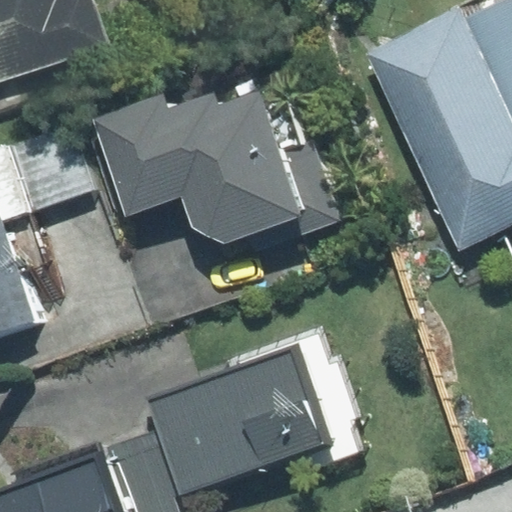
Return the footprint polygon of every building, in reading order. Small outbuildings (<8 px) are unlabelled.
[(0,0),(0,69),(99,36),(86,0),(0,0)] [(456,5),(359,51),(454,249),(511,221),(511,0),(479,0),(458,10),(456,5)] [(335,137),(310,146),(289,87),(254,99),(248,83),(202,100),(196,85),(112,114),(149,214),(206,193),(226,249),(312,218),(315,226),(361,209),(335,137)] [(84,115),(0,144),(0,339),(59,319),(23,215),(108,186),(84,115)] [(323,337),(166,396),(202,491),(358,433),(323,337)] [(195,511),(172,439),(0,494),(0,511),(195,511)]
